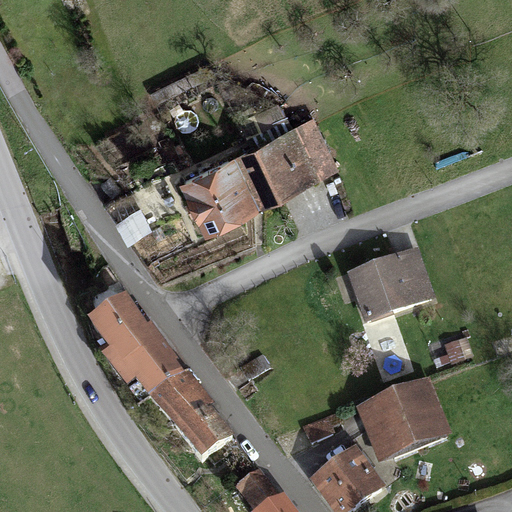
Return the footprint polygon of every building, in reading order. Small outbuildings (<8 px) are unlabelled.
[(307,126),(179,181),(200,230),(328,175),(307,126)] [(415,252),(350,274),(367,322),(432,300),(415,252)] [(194,461),(228,435),(123,302),(89,329),(112,358),(103,364),(129,396),(137,390),(194,461)] [(263,356),(243,368),(250,379),(269,368),(263,356)] [(426,386),(363,411),(383,462),(446,437),(426,386)] [(335,418),(304,431),(310,446),(341,434),(335,418)] [(349,454),(311,483),(333,511),(348,511),(377,490),(349,454)] [(250,511),(264,511),(281,500),(259,470),(238,486),(250,511)] [(290,511),(281,500),(264,511),(290,511)]
